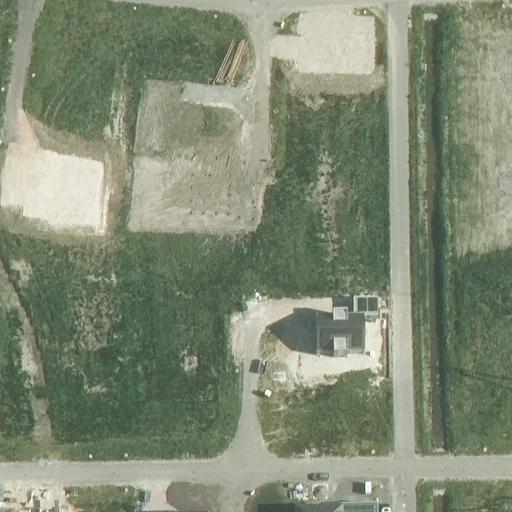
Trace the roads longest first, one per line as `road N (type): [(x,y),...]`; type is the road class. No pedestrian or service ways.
road 1 (residential): [(511,467),(249,471)]
road 2 (residential): [(249,471),(0,473)]
road 3 (residential): [(261,0),(255,152)]
road 4 (residential): [(30,0),(4,137)]
road 5 (residential): [(249,471),(248,335)]
